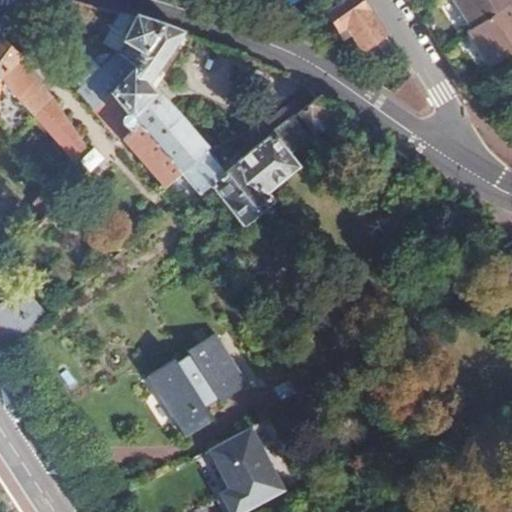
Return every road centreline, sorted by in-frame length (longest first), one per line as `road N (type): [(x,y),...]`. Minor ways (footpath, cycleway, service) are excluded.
road 1 (secondary): [(469,171),(318,70),(236,28),(151,0)]
road 2 (residential): [(469,171),(444,95),(385,0)]
